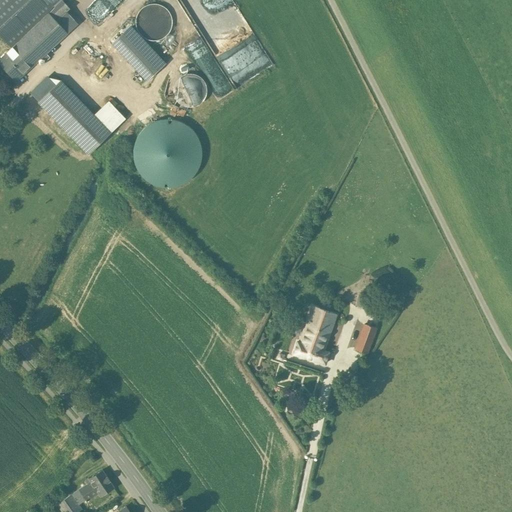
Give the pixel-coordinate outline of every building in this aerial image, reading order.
[(0,0),(0,34),(12,47),(48,12),(56,20),(69,8),(61,0),(0,0)] [(171,29),(172,22),(171,15),(167,9),(160,5),(153,3),(146,5),(140,9),(136,15),(135,22),(137,29),(141,35),(147,39),(154,40),(161,39),(167,35),(171,29)] [(12,47),(10,48),(29,69),(68,33),(56,20),(48,12),(12,47)] [(165,62),(130,25),(111,43),(146,80),(165,62)] [(29,69),(10,48),(0,57),(0,64),(16,81),(29,69)] [(181,102),(205,102),(205,74),(181,74),(181,102)] [(46,76),(29,91),(38,101),(59,80),(46,76)] [(59,80),(38,101),(89,153),(110,132),(94,115),(59,80)] [(107,102),(94,115),(110,132),(124,119),(107,102)] [(194,172),(199,161),(200,150),(197,140),(191,130),(182,124),(171,120),(160,121),(150,125),(142,132),(136,141),(134,151),(135,161),(139,171),(146,178),(155,184),(166,186),(176,184),(186,179),(194,172)] [(358,293),(357,305),(365,306),(366,293),(358,293)] [(337,314),(312,305),(306,323),(304,329),(299,342),(297,341),(293,353),(325,364),(328,352),(323,350),(337,314)] [(306,323),(294,319),(292,325),(304,329),(306,323)] [(364,325),(361,332),(361,333),(358,340),(358,341),(355,348),(355,349),(356,349),(366,353),(367,352),(369,345),(370,344),(372,337),(373,336),(375,329),(376,328),(375,328),(365,324),(364,324),(364,325)] [(102,470),(89,479),(98,494),(100,497),(114,487),(102,470)] [(90,482),(79,489),(87,502),(98,494),(90,482)] [(71,494),(57,504),(61,511),(78,511),(82,509),(71,494)]
